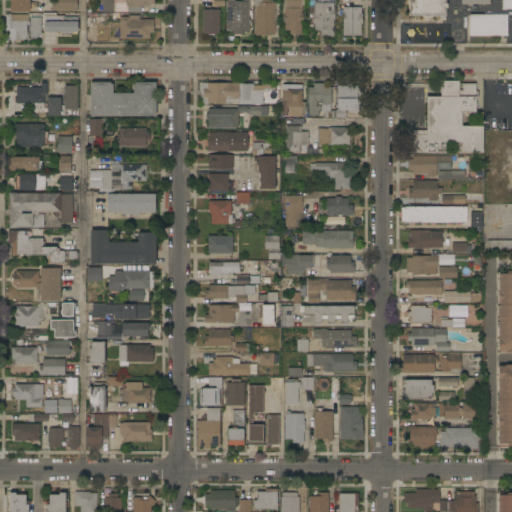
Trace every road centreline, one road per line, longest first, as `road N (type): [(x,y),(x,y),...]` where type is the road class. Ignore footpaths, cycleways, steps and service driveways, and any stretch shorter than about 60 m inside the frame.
road 1 (residential): [(381,511),(382,0)]
road 2 (residential): [(0,470),(511,471)]
road 3 (residential): [(0,64),(511,64)]
road 4 (residential): [(179,469),(179,65)]
